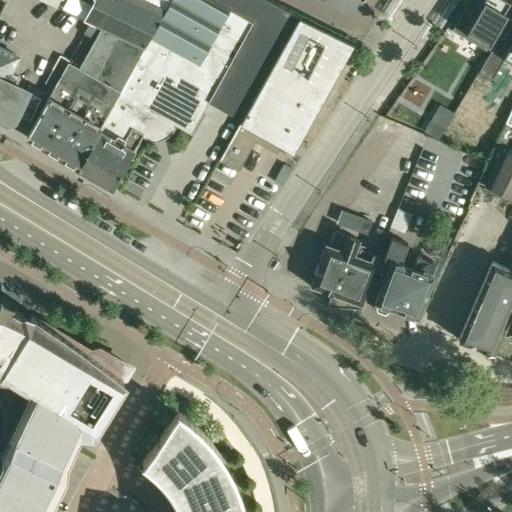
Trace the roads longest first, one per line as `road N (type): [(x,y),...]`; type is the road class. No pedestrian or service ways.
road 1 (secondary): [(384,467),(371,419),(327,367),(0,172)]
road 2 (secondary): [(0,217),(266,381),(304,432)]
road 3 (secondary): [(385,497),(428,493),(511,465)]
road 4 (secondary): [(511,438),(384,467)]
